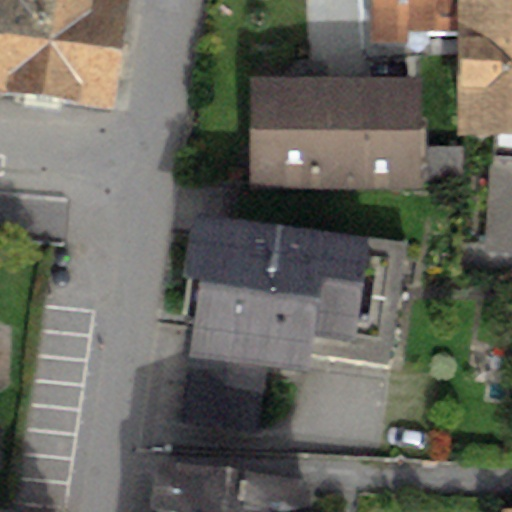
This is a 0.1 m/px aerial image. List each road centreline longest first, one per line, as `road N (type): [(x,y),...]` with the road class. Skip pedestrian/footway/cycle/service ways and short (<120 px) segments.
road 1 (residential): [(104,511),(149,156)]
road 2 (residential): [(149,156),(170,0)]
road 3 (residential): [(0,145),(149,156)]
